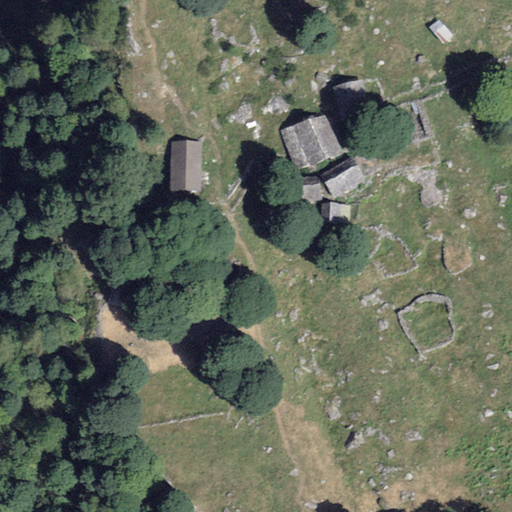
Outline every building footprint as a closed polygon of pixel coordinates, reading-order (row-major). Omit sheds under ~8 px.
[(452,34),(439,21),(430,29),(443,43),(452,34)] [(361,80),(334,86),(341,116),(368,109),(361,80)] [(325,113),(280,131),(297,172),(342,153),(325,113)] [(200,142),(171,142),(171,191),(199,191),(200,142)] [(364,181),(351,158),(321,176),(334,199),(364,181)] [(320,199),(319,184),(302,185),(303,201),(320,199)] [(351,206),(330,203),(328,224),(349,226),(351,206)] [(191,325),(192,316),(181,315),(181,324),(191,325)]
